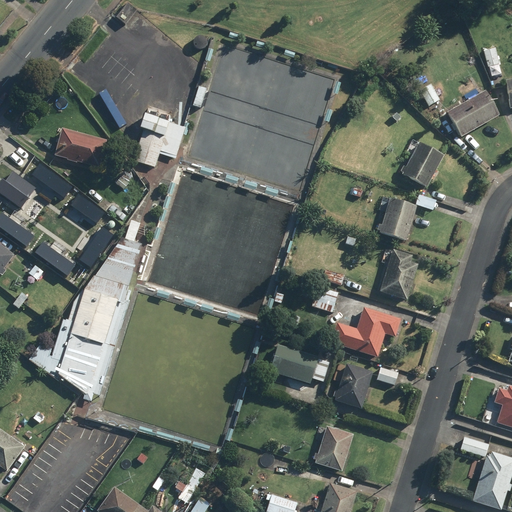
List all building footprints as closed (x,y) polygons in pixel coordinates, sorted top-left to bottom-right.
[(137,10),(127,3),(116,19),(126,26),(137,10)] [(201,36),(199,36),(198,36),(197,37),(196,37),(195,38),(194,39),(193,41),(193,42),(193,43),(193,45),(193,46),(194,47),(195,48),(196,49),(197,50),(198,50),(199,51),(201,51),(202,51),(203,50),(205,50),(206,49),(207,48),(207,47),(208,46),(208,45),(208,43),(208,42),(208,41),(207,39),(207,38),(206,37),(205,37),(203,36),(202,36),(201,36)] [(497,50),(483,53),(485,67),(500,64),(497,50)] [(441,100),(432,85),(420,92),(429,107),(441,100)] [(486,91),(448,112),(462,137),(500,116),(486,91)] [(396,110),(388,119),(395,126),(403,117),(396,110)] [(149,116),(134,159),(156,166),(161,150),(177,155),(186,128),(149,116)] [(108,139),(61,129),(55,160),(102,169),(108,139)] [(405,153),(413,157),(403,176),(428,189),(445,155),(412,139),(405,153)] [(73,187),(39,163),(31,174),(65,198),(73,187)] [(2,178),(0,181),(0,194),(22,210),(37,188),(13,171),(6,180),(2,178)] [(105,213),(78,194),(71,204),(98,224),(105,213)] [(416,207),(388,200),(381,198),(378,211),(385,212),(379,235),(407,242),(416,207)] [(35,236),(2,212),(0,214),(0,226),(27,246),(35,236)] [(108,226),(108,227),(109,228),(111,228),(112,228),(113,228),(114,227),(115,226),(115,225),(115,223),(115,222),(114,221),(113,220),(112,220),(110,220),(109,221),(108,222),(107,223),(107,225),(108,226)] [(114,237),(103,229),(80,259),(91,268),(114,237)] [(76,265),(43,241),(35,252),(68,276),(76,265)] [(90,393),(98,396),(142,251),(116,242),(82,291),(30,358),(80,396),(80,401),(88,403),(90,393)] [(0,279),(1,280),(8,270),(5,268),(15,254),(0,243),(0,279)] [(408,301),(419,265),(411,262),(413,256),(392,249),(379,292),(408,301)] [(344,275),(324,271),(322,281),(342,285),(344,275)] [(412,369),(424,328),(286,287),(274,328),(412,369)] [(30,297),(21,291),(12,306),(20,312),(30,297)] [(319,357),(278,346),(271,374),(311,385),(319,357)] [(342,371),(335,369),(332,381),(338,382),(333,402),(363,411),(373,373),(343,365),(342,371)] [(399,372),(380,367),(377,382),(395,386),(399,372)] [(511,388),(509,388),(508,392),(499,389),(495,405),(503,407),(498,426),(511,429),(511,388)] [(354,434),(325,426),(315,466),(344,473),(354,434)] [(27,448),(0,429),(0,467),(9,473),(27,448)] [(511,492),(511,482),(510,482),(511,473),(511,459),(488,452),(473,503),(501,511),(506,493),(511,494),(511,492)] [(351,511),(357,491),(330,484),(322,511),(351,511)] [(162,511),(153,505),(147,511),(115,489),(98,511),(162,511)] [(294,511),(298,504),(270,494),(264,511),(294,511)] [(204,511),(210,503),(199,496),(189,511),(204,511)]
